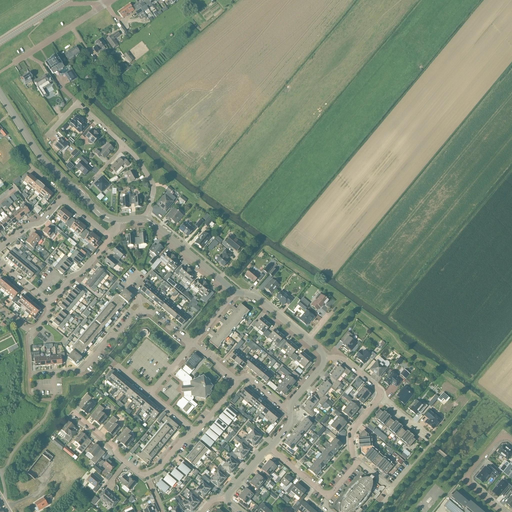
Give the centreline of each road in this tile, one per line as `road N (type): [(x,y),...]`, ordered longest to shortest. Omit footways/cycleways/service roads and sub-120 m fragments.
road 1 (residential): [(116,219),(37,153),(0,92)]
road 2 (residential): [(139,310),(85,365),(29,375)]
